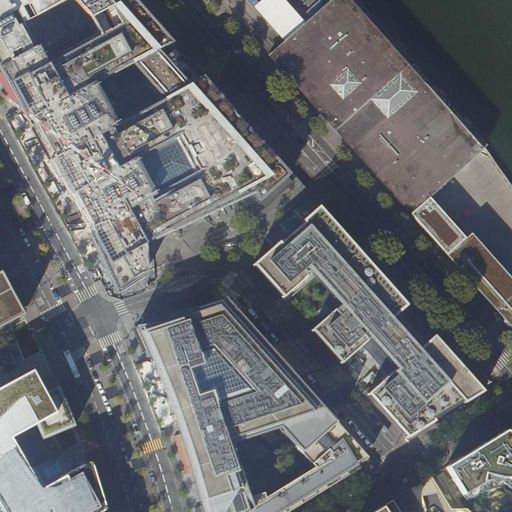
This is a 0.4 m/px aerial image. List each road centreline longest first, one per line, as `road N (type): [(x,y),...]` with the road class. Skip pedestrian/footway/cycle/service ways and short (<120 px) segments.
road 1 (primary): [(511,374),(180,0)]
road 2 (residential): [(99,315),(207,277),(229,279),(403,470)]
road 3 (tertiary): [(170,511),(149,435),(99,315)]
road 4 (tertiary): [(99,315),(0,133)]
road 5 (tertiary): [(63,328),(130,511)]
road 6 (tertiary): [(0,207),(63,328)]
road 7 (residential): [(511,402),(403,470)]
